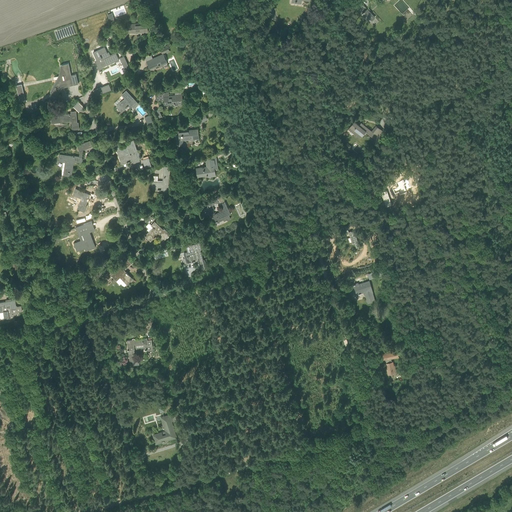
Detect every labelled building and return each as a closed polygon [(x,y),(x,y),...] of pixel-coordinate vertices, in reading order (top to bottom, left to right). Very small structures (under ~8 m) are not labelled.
[(374,17),(367,9),(361,14),(369,22),(374,17)] [(127,25),(128,28),(128,33),(140,32),(140,33),(147,32),(146,23),(127,25)] [(167,45),(164,39),(156,43),(159,48),(167,45)] [(160,49),(162,54),(166,52),(166,53),(170,52),(167,46),(160,49)] [(96,64),(99,69),(102,68),(102,67),(115,61),(115,62),(119,61),(115,53),(110,55),(108,52),(107,53),(104,47),(97,50),(100,56),(101,58),(103,61),(96,64)] [(167,64),(163,54),(153,59),(147,61),(150,68),(154,66),(162,63),(163,66),(163,65),(164,66),(163,67),(164,68),(165,68),(168,67),(168,66),(168,65),(167,64)] [(119,58),(123,67),(128,64),(124,56),(119,58)] [(50,92),(50,93),(57,96),(61,89),(62,86),(65,86),(66,87),(67,86),(73,85),(71,75),(68,64),(68,63),(60,65),(61,71),(62,71),(63,75),(62,75),(63,79),(57,80),(51,92),(50,92)] [(93,91),(95,97),(103,93),(101,87),(93,91)] [(17,89),(19,102),(25,100),(24,93),(23,93),(23,92),(18,89),(17,89)] [(116,107),(121,112),(126,108),(128,106),(130,104),(134,108),(138,104),(126,91),(121,95),(125,99),(116,107)] [(174,93),(175,96),(169,96),(168,92),(163,93),(163,94),(155,95),(156,101),(164,100),(165,104),(177,103),(177,105),(182,105),(181,95),(181,92),(174,93)] [(383,103),(385,108),(396,104),(395,99),(383,103)] [(73,107),(79,112),(83,107),(78,102),(73,107)] [(71,114),(59,115),(50,116),(51,124),(72,122),(72,129),(79,129),(78,123),(77,123),(76,111),(71,112),(71,114)] [(189,121),(192,127),(207,120),(205,114),(189,121)] [(146,123),(148,122),(149,124),(153,122),(150,115),(144,118),(146,123)] [(376,126),(371,131),(370,130),(361,123),(359,125),(354,121),(349,127),(356,133),(355,134),(360,138),(365,132),(377,141),(380,138),(380,139),(380,138),(377,136),(381,130),(376,126)] [(178,132),(179,135),(176,136),(177,146),(183,145),(182,139),(191,138),(191,140),(198,139),(197,130),(178,132)] [(76,145),(79,151),(92,147),(89,141),(76,145)] [(130,153),(124,155),(123,150),(117,152),(121,164),(127,162),(127,163),(130,162),(130,161),(132,160),(133,163),(139,161),(138,157),(137,158),(133,147),(129,148),(130,153)] [(59,155),(58,161),(65,162),(63,175),(66,176),(71,176),(73,164),(73,165),(74,164),(75,163),(75,162),(79,162),(81,163),(81,162),(82,161),(82,160),(82,159),(82,158),(82,157),(80,157),(75,156),(72,156),(72,157),(59,155)] [(207,167),(196,169),(197,176),(209,174),(209,177),(215,176),(214,170),(218,170),(215,156),(206,158),(207,167)] [(163,192),(170,193),(170,189),(168,189),(169,173),(170,167),(163,167),(163,182),(152,182),(152,189),(157,189),(157,190),(160,190),(160,189),(163,189),(163,192)] [(407,179),(408,179),(405,172),(397,175),(399,182),(395,184),(396,187),(397,187),(397,188),(392,190),(394,195),(398,193),(400,196),(406,193),(405,191),(411,188),(407,179)] [(81,199),(77,209),(84,212),(86,206),(86,207),(88,204),(87,204),(88,201),(91,202),(94,195),(91,193),(90,195),(75,188),(72,195),(81,199)] [(387,191),(381,193),(386,207),(392,205),(387,191)] [(212,205),(219,201),(218,197),(208,202),(204,204),(208,212),(212,210),(214,209),(212,205)] [(230,214),(225,202),(220,204),(219,204),(222,211),(214,214),(212,215),(212,216),(215,221),(215,222),(223,219),(224,221),(227,220),(230,219),(229,215),(230,214)] [(143,218),(147,222),(152,217),(147,213),(143,218)] [(153,227),(145,236),(150,241),(154,237),(155,236),(156,235),(156,234),(157,233),(161,237),(160,238),(163,241),(169,234),(164,229),(163,230),(154,222),(151,226),(153,227)] [(76,228),(64,233),(66,238),(78,234),(76,228)] [(74,244),(77,251),(88,246),(89,249),(95,247),(88,229),(80,232),(82,235),(83,235),(85,240),(74,244)] [(203,261),(200,249),(201,249),(199,243),(190,246),(191,252),(184,254),(186,263),(192,262),(195,261),(197,260),(199,267),(200,267),(202,271),(208,270),(207,265),(206,265),(204,260),(203,261)] [(105,275),(108,279),(112,276),(116,280),(120,277),(127,284),(132,279),(128,275),(126,272),(126,273),(124,271),(131,264),(126,258),(120,263),(122,265),(115,272),(111,269),(105,275)] [(374,271),(376,277),(383,274),(380,268),(374,271)] [(350,299),(356,297),(356,296),(365,293),(367,299),(368,303),(374,302),(371,291),(371,290),(368,282),(357,285),(357,284),(354,285),(354,286),(347,288),(350,299)] [(23,290),(11,292),(12,299),(20,298),(20,300),(25,299),(23,290)] [(6,302),(0,302),(0,312),(3,312),(5,319),(8,318),(8,321),(14,320),(13,316),(13,313),(22,311),(21,306),(18,307),(16,307),(15,300),(11,301),(11,299),(10,299),(10,300),(6,301),(6,302)] [(132,340),(127,340),(129,362),(134,361),(136,361),(138,361),(138,358),(135,358),(134,345),(135,345),(136,349),(145,348),(146,351),(153,350),(152,345),(151,340),(147,340),(147,338),(134,340),(134,339),(132,340)] [(385,354),(380,355),(381,361),(385,360),(386,363),(388,374),(392,373),(392,375),(396,374),(394,365),(393,362),(391,362),(390,359),(398,357),(396,351),(385,354)] [(153,435),(156,444),(163,441),(163,443),(165,442),(165,441),(176,437),(171,421),(179,419),(177,412),(161,418),(166,432),(162,434),(162,432),(153,435)]
